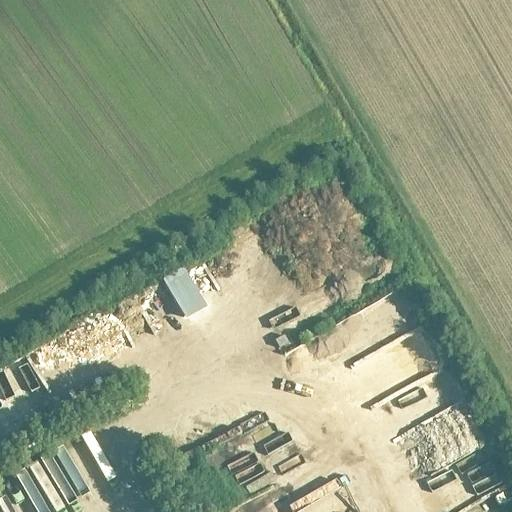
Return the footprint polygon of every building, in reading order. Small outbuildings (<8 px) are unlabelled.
[(290,356),(324,418),(343,407),(309,346),(290,356)] [(471,447),(491,435),(481,418),(461,429),(471,447)] [(458,435),(415,454),(419,464),(462,445),(458,435)] [(189,471),(196,487),(221,476),(213,460),(189,471)] [(225,479),(234,478),(235,490),(256,487),(255,477),(249,477),(247,460),(223,463),(225,479)]
